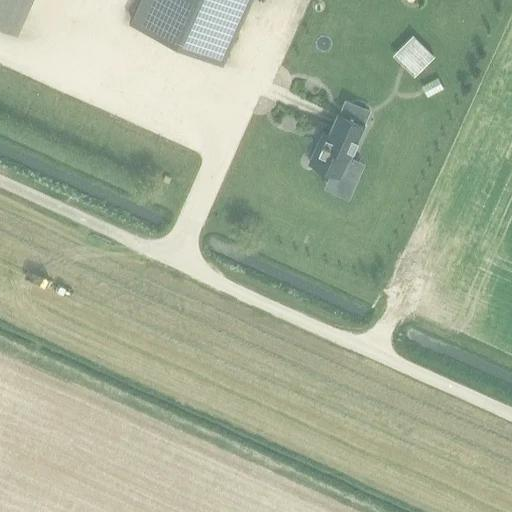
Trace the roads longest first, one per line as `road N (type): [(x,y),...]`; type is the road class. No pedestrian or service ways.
road 1 (track): [(511,414),(0,182)]
road 2 (track): [(468,511),(0,301)]
